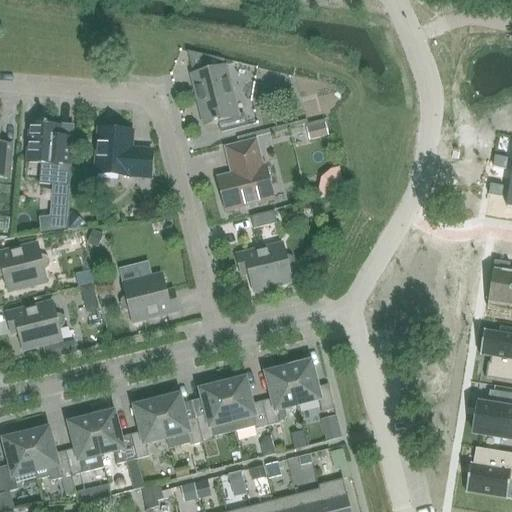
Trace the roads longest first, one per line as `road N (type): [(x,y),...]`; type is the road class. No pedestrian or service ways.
road 1 (residential): [(215,339),(163,110),(139,91),(0,86)]
road 2 (residential): [(348,310),(416,194),(426,156),(430,86),(398,0)]
road 3 (residential): [(0,394),(215,339)]
road 4 (residential): [(404,511),(348,310)]
road 5 (residential): [(215,339),(348,310)]
